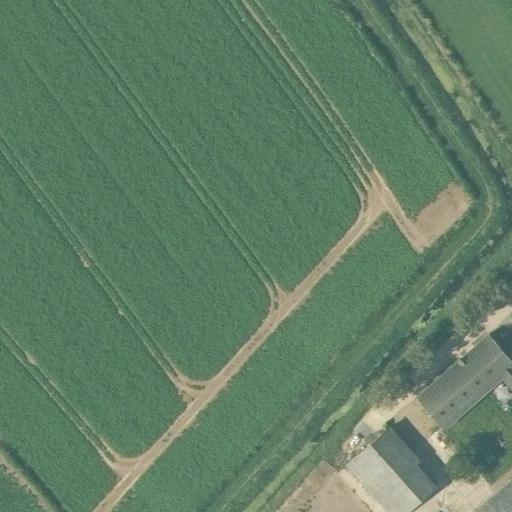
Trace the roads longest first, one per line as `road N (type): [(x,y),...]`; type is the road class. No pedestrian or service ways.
road 1 (unknown): [(511,286),(425,359),(407,386),(409,419),(465,511)]
road 2 (track): [(157,0),(0,139)]
